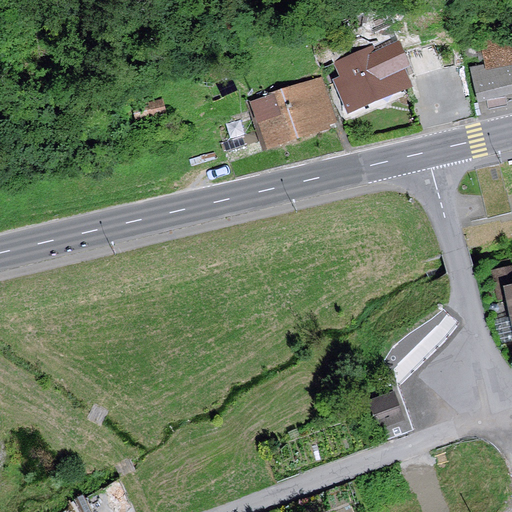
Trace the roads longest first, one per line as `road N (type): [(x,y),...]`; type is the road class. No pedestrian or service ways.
road 1 (primary): [(425,152),(0,253)]
road 2 (residential): [(230,511),(497,415)]
road 3 (residential): [(425,152),(497,415)]
